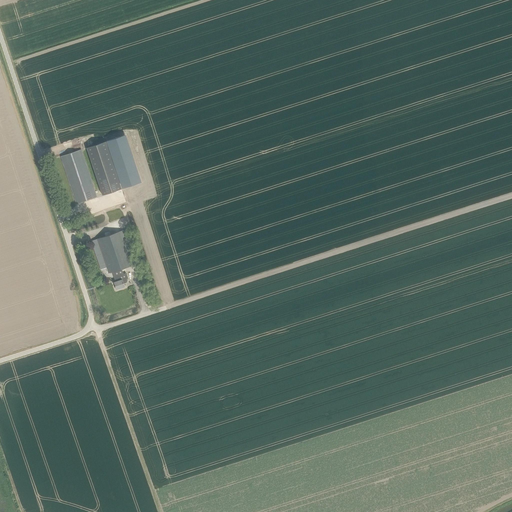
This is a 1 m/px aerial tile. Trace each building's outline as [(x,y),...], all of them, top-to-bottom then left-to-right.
[(107,141),(122,189),(141,183),(126,135),(107,141)] [(121,189),(106,142),(87,148),(102,195),(121,189)] [(98,196),(86,160),(82,148),(62,155),(77,203),(98,196)] [(125,230),(92,241),(101,269),(106,267),(108,273),(134,264),(127,243),(129,242),(125,230)] [(116,290),(125,287),(124,284),(126,283),(127,281),(127,279),(128,279),(126,274),(115,278),(116,282),(114,283),(116,290)]
